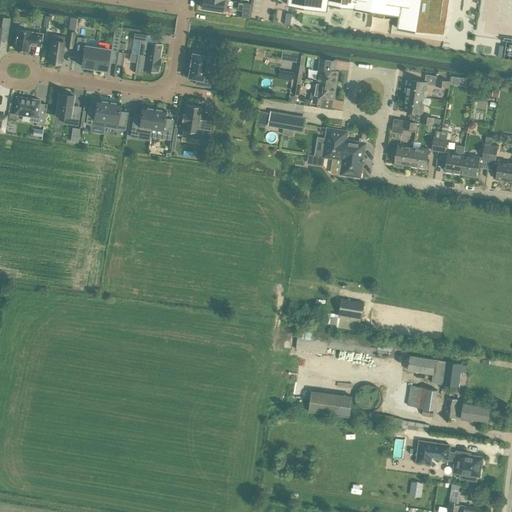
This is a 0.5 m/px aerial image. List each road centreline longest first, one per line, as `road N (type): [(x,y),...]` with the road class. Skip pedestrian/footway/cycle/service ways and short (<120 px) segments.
road 1 (residential): [(511,197),(383,178),(382,117)]
road 2 (residential): [(179,35),(166,92),(37,74)]
